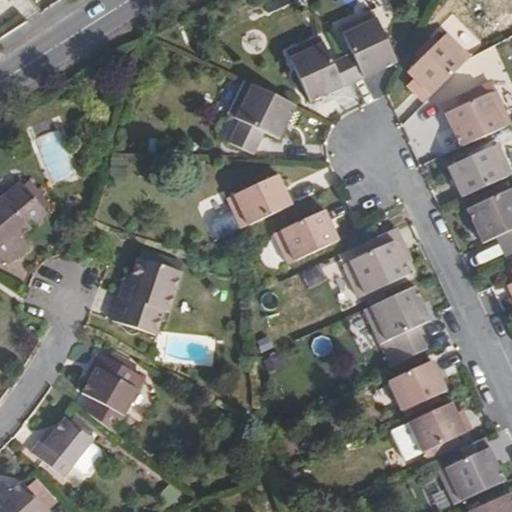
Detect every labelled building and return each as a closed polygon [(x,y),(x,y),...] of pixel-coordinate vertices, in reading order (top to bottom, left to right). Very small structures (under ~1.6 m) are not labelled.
[(353,55),(343,60),(354,84),(397,64),(373,13),(341,28),(353,55)] [(409,73),(432,96),(471,57),(473,57),(449,33),(409,73)] [(354,84),(343,60),(333,64),(320,38),(287,54),(310,104),(354,84)] [(297,107),(247,83),(231,116),(243,122),(232,144),(257,156),(267,134),(281,140),(297,107)] [(443,105),(463,148),(511,124),(511,120),(498,91),(472,103),(466,93),(443,105)] [(449,167),(464,197),(511,175),(511,170),(500,144),(449,167)] [(229,200),(242,230),(293,206),(279,176),(229,200)] [(0,191),(0,258),(4,262),(24,244),(16,235),(28,224),(44,211),(39,206),(20,184),(15,179),(7,185),(0,191)] [(25,179),(20,184),(39,206),(44,201),(25,179)] [(475,198),(477,206),(511,191),(508,183),(475,198)] [(497,238),(508,259),(511,257),(511,190),(511,191),(477,206),(469,210),(485,244),(497,238)] [(327,211),(276,235),(290,265),(341,241),(327,211)] [(16,235),(24,244),(36,233),(28,224),(16,235)] [(390,233),(340,255),(361,298),(410,276),(390,233)] [(137,262),(180,278),(183,269),(140,253),(137,262)] [(132,285),(127,302),(118,328),(155,340),(164,314),(169,316),(182,279),(180,278),(137,262),(134,262),(127,282),(132,285)] [(121,299),(127,302),(132,285),(127,282),(121,299)] [(415,287),(366,310),(393,367),(429,350),(418,327),(431,320),(415,287)] [(101,358),(123,369),(126,362),(104,352),(101,358)] [(94,405),(89,414),(117,435),(140,394),(129,387),(135,376),(123,369),(101,358),(98,356),(92,368),(97,371),(89,384),(82,397),(94,405)] [(433,361),(389,381),(404,411),(448,391),(433,361)] [(85,381),(89,384),(97,371),(92,368),(85,381)] [(454,404),(409,423),(423,453),(467,433),(458,413),(454,404)] [(474,430),(465,410),(458,413),(467,433),(474,430)] [(58,431),(48,443),(39,455),(67,477),(75,467),(84,474),(103,449),(61,417),(54,427),(58,431)] [(409,423),(393,431),(406,461),(423,453),(409,423)] [(43,439),(48,443),(58,431),(54,427),(43,439)] [(486,438),(462,450),(467,459),(441,472),(456,505),(506,482),(486,438)] [(2,484),(0,486),(0,511),(48,511),(23,485),(13,495),(2,484)] [(511,511),(511,496),(511,494),(473,511),(511,511)]
